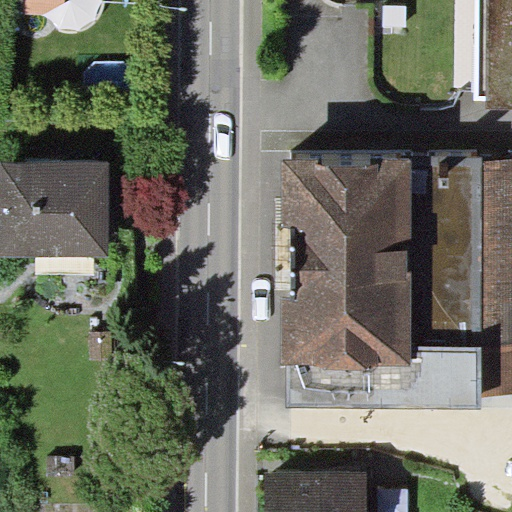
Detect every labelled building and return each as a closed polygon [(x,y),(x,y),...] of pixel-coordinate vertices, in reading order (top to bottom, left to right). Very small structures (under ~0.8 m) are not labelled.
[(511,0),(475,0),(474,99),(487,99),(487,108),(511,108),(511,0)] [(511,393),(511,159),(279,158),(278,366),(287,366),(287,406),(481,407),(481,393),(511,393)] [(107,162),(0,162),(0,256),(107,257),(107,162)] [(111,331),(89,331),(89,359),(111,359),(111,331)] [(366,511),(367,472),(264,471),(263,511),(366,511)]
